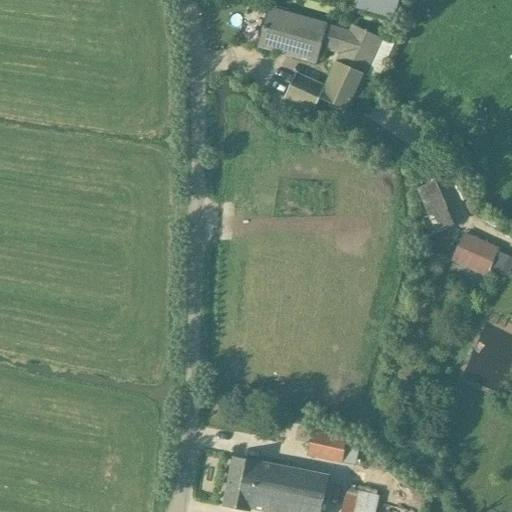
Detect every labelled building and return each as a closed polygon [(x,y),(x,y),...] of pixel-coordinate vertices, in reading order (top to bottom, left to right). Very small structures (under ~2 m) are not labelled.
[(356,0),(355,12),(395,18),(397,0),(356,0)] [(317,63),(321,49),(328,25),(269,8),(259,41),(289,49),(287,54),(317,63)] [(328,25),(321,49),(340,55),(325,87),(321,97),(350,111),(366,74),(368,75),(384,38),(352,25),(350,31),(328,25)] [(325,87),(296,74),(286,97),(315,110),(321,97),(325,87)] [(459,168),(446,175),(453,187),(454,187),(465,181),(459,168)] [(439,185),(416,193),(430,234),(453,226),(439,185)] [(464,233),(452,261),(487,277),(491,267),(498,252),(499,249),(464,233)] [(511,258),(498,252),(491,267),(508,275),(511,265),(511,258)] [(468,386),(498,389),(500,370),(470,367),(468,386)] [(313,431),(309,453),(308,457),(343,464),(348,438),(313,431)] [(251,509),(267,511),(321,511),(328,475),(233,457),(223,506),(251,511),(251,509)] [(376,511),(379,496),(347,489),(342,511),(376,511)]
